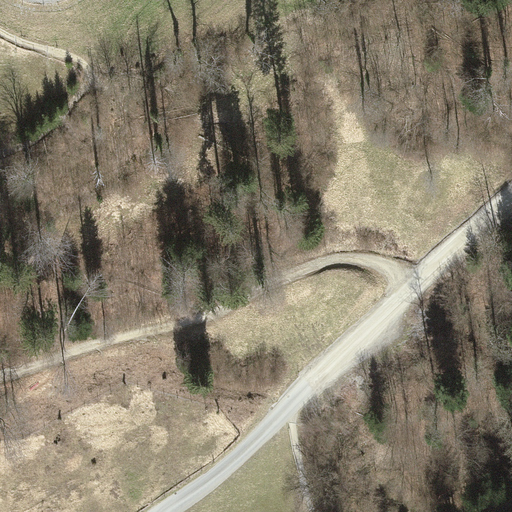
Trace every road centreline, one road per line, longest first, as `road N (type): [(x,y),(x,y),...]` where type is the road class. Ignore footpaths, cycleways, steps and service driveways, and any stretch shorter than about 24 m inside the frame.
road 1 (unclassified): [(164,511),(244,452),(511,194)]
road 2 (track): [(413,285),(370,262),(328,261),(211,314),(0,377)]
